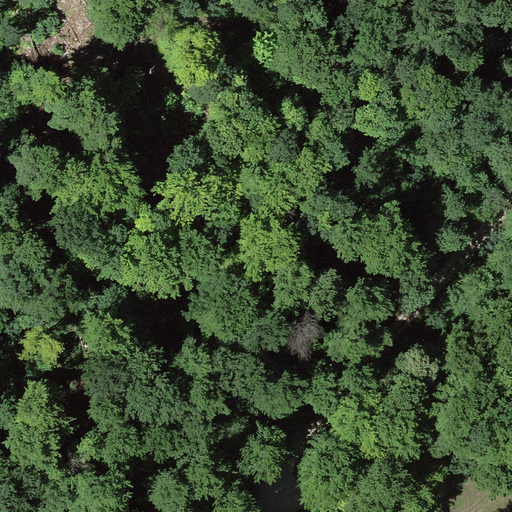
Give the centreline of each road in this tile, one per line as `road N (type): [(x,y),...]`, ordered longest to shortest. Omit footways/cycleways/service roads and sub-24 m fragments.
road 1 (track): [(511,207),(286,457),(274,511)]
road 2 (track): [(285,511),(408,411),(511,377)]
road 3 (track): [(511,328),(408,411)]
